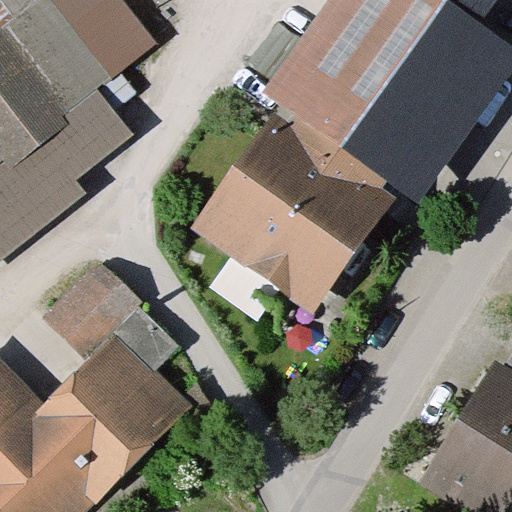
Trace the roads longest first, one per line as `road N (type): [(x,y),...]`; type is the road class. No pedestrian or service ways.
road 1 (track): [(231,0),(119,218),(0,313)]
road 2 (residential): [(511,188),(315,511)]
road 3 (track): [(119,218),(314,511)]
